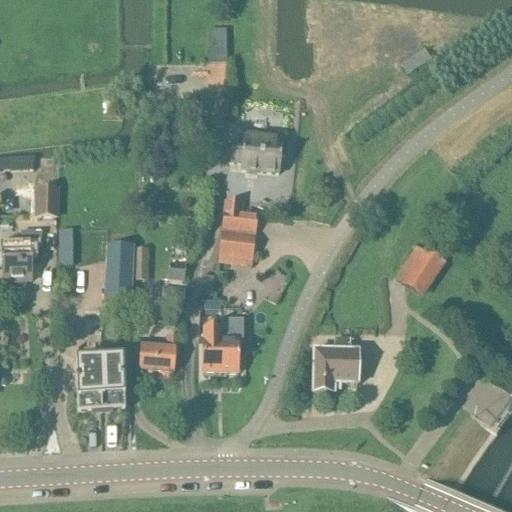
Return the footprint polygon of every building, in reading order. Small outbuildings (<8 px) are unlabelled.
[(226,32),(209,33),(210,65),(227,64),(226,32)] [(433,62),(427,51),(402,66),(409,77),(433,62)] [(118,116),(117,96),(104,97),(106,117),(118,116)] [(229,167),(241,168),(240,175),(278,178),(280,160),(285,160),(286,146),(281,146),(282,140),(244,137),(243,147),(231,146),(229,167)] [(8,161),(0,161),(0,175),(9,175),(8,163),(8,162),(8,161)] [(57,193),(37,193),(37,222),(56,222),(57,193)] [(225,204),(221,234),(254,238),(256,219),(241,217),(242,206),(225,204)] [(42,268),(41,234),(20,235),(20,245),(1,246),(2,287),(7,287),(7,289),(11,292),(23,292),(26,289),(26,286),(31,286),(30,268),(42,268)] [(221,234),(217,267),(250,271),(254,238),(221,234)] [(106,249),(104,309),(131,310),(133,250),(106,249)] [(441,267),(416,250),(395,282),(420,298),(441,267)] [(148,254),(134,254),(134,282),(147,282),(148,254)] [(185,268),(169,266),(168,283),(183,285),(185,268)] [(183,293),(163,291),(162,308),(182,310),(183,293)] [(220,307),(211,306),(209,319),(219,319),(220,307)] [(220,335),(220,377),(238,377),(238,339),(243,339),(243,323),(220,323),(220,335)] [(203,377),(220,377),(220,335),(202,335),(203,377)] [(177,340),(167,339),(166,352),(140,350),(139,374),(171,376),(172,358),(175,359),(177,340)] [(349,343),(334,343),(333,354),(313,354),(311,397),(333,397),(334,388),(356,389),(358,354),(349,354),(349,343)] [(123,415),(122,378),(76,380),(78,417),(123,415)]
